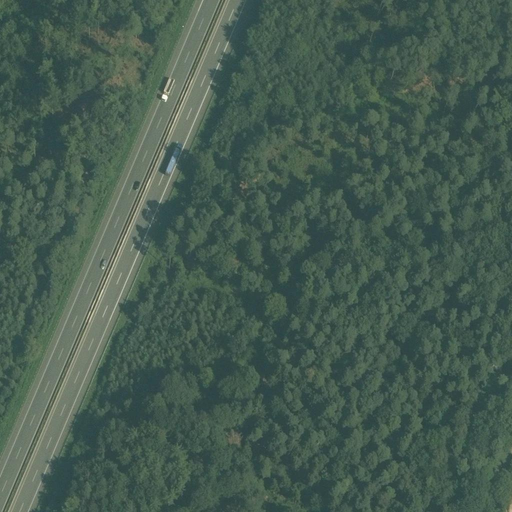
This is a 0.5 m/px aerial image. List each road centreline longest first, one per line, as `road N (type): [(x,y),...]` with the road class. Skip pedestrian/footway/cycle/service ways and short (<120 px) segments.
road 1 (motorway): [(22,511),(240,0)]
road 2 (motorway): [(204,0),(0,482)]
